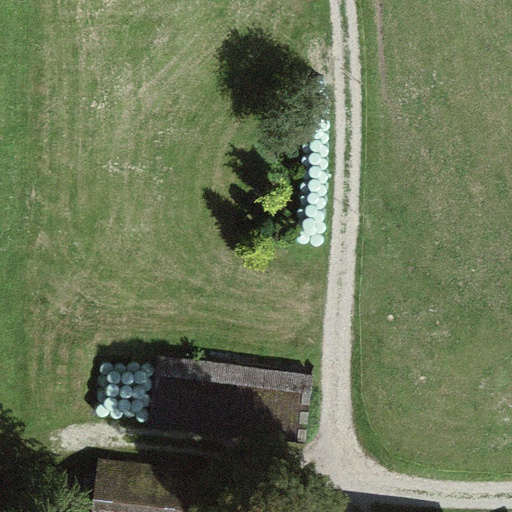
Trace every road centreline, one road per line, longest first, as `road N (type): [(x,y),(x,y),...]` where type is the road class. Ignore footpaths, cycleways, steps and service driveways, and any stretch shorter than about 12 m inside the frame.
road 1 (track): [(511,487),(391,481),(342,441),(358,54),(352,0)]
road 2 (track): [(0,479),(100,447),(342,441)]
